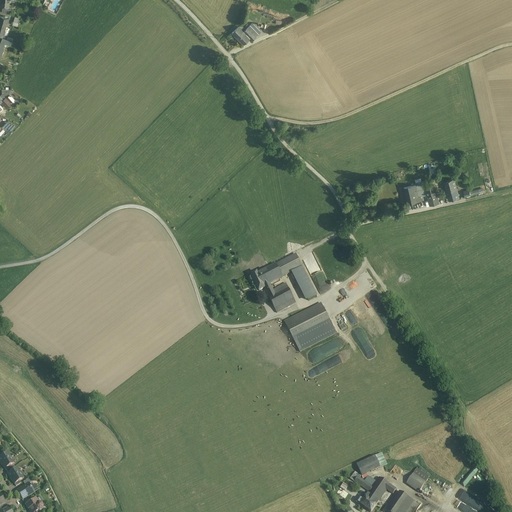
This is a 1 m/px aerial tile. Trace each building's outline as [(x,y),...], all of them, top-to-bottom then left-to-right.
[(9,19),(0,16),(0,26),(5,28),(6,23),(8,23),(9,19)] [(238,26),(231,34),(244,46),(250,39),(252,42),(262,32),(252,23),(244,32),(238,26)] [(0,103),(1,102),(3,104),(3,105),(7,108),(10,105),(10,104),(14,99),(11,96),(11,95),(11,96),(9,94),(2,94),(0,95),(0,103)] [(11,131),(4,124),(1,127),(1,128),(4,131),(8,134),(11,131)] [(454,180),(444,182),(449,200),(459,197),(454,180)] [(416,185),(404,188),(405,195),(407,204),(417,202),(419,201),(421,199),(420,197),(418,197),(416,190),(417,190),(416,186),(416,185)] [(417,190),(416,190),(418,197),(420,197),(427,195),(425,188),(417,190)] [(296,254),(276,265),(283,277),(293,272),(302,267),(303,267),(296,254)] [(316,261),(306,266),(321,294),(331,290),(326,281),(327,281),(323,273),(320,274),(316,267),(318,266),(316,261)] [(276,265),(258,274),(264,287),(270,284),(283,277),(276,265)] [(302,267),(293,272),(308,301),(317,296),(302,267)] [(258,274),(257,272),(251,275),(259,291),(264,289),(265,288),(264,287),(258,274)] [(273,291),(270,284),(264,287),(265,288),(264,289),(269,299),(276,295),(273,291)] [(273,291),(276,295),(288,288),(286,284),(273,291)] [(363,287),(336,304),(340,311),(367,294),(363,287)] [(294,300),(288,288),(276,295),(269,299),(275,310),(294,300)] [(348,288),(329,298),(332,304),(353,293),(352,290),(350,291),(348,288)] [(294,300),(275,310),(277,313),(296,303),(294,300)] [(354,318),(368,310),(365,303),(350,311),(354,318)] [(321,304),(285,323),(293,339),(329,321),(321,304)] [(329,321),(293,339),(300,352),(336,334),(329,321)] [(0,457),(0,461),(5,469),(10,466),(14,463),(8,453),(4,456),(0,457)] [(375,456),(356,465),(361,474),(362,476),(380,467),(375,456)] [(24,479),(17,468),(8,474),(14,484),(20,481),(24,479)] [(426,483),(413,474),(406,484),(419,493),(426,483)] [(373,487),(365,482),(359,477),(358,477),(354,481),(369,492),(373,487)] [(369,492),(366,497),(376,505),(386,490),(390,485),(379,477),(373,487),(369,492)] [(26,486),(18,491),(23,500),(37,491),(34,486),(31,488),(29,485),(29,484),(26,486)] [(396,489),(390,485),(386,490),(393,494),(396,489)] [(399,492),(386,511),(400,511),(409,499),(399,492)] [(366,497),(360,504),(364,507),(367,509),(371,511),(376,505),(366,497)] [(36,499),(26,505),(28,509),(29,508),(31,511),(30,511),(36,511),(38,511),(40,511),(42,509),(43,507),(41,504),(39,504),(36,499)] [(409,499),(400,511),(405,511),(413,501),(409,499)] [(413,501),(405,511),(410,511),(416,503),(413,501)] [(410,511),(414,511),(419,505),(416,503),(410,511)]
